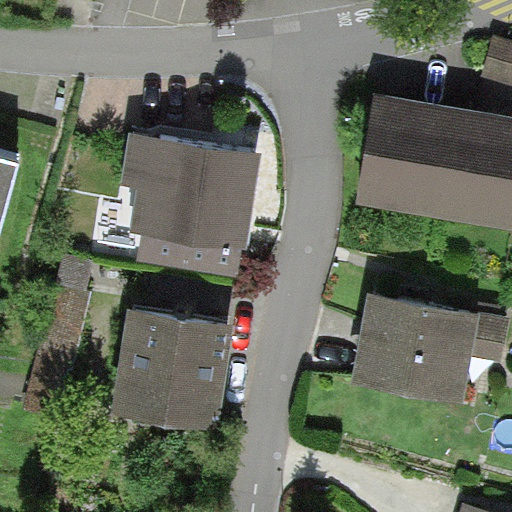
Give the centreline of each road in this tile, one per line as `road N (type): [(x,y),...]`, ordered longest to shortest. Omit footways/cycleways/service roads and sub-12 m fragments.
road 1 (residential): [(253,511),(317,203),(309,50)]
road 2 (residential): [(309,50),(71,47),(0,38)]
road 3 (residential): [(491,0),(452,17),(309,50)]
